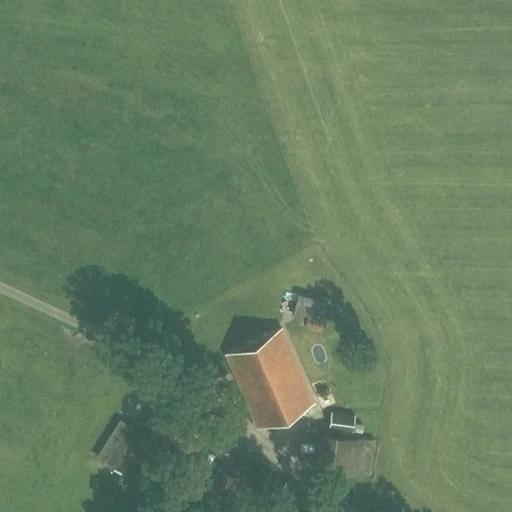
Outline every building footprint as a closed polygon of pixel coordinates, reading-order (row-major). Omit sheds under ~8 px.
[(303,326),(323,332),(327,315),(307,310),(303,326)] [(313,402),(281,327),(226,351),(258,426),(313,402)] [(217,413),(169,383),(143,425),(192,455),(217,413)] [(331,409),(329,431),(320,429),(316,466),(354,473),(354,472),(370,475),(376,440),(354,436),(354,412),(331,409)] [(153,437),(120,418),(96,456),(129,476),(153,437)] [(210,511),(218,511),(239,473),(217,463),(199,507),(210,511)]
